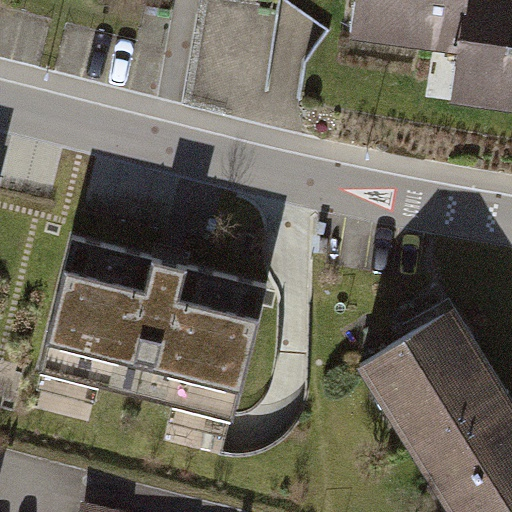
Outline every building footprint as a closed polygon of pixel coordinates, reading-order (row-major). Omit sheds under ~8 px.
[(477,0),(365,0),(358,54),(468,70),(477,0)] [(511,125),(511,0),(477,0),(468,70),(461,118),(511,125)] [(268,284),(74,235),(40,368),(234,417),(268,284)] [(424,459),(511,405),(511,387),(468,316),(372,374),(424,459)] [(455,511),(511,511),(511,405),(424,459),(455,511)]
